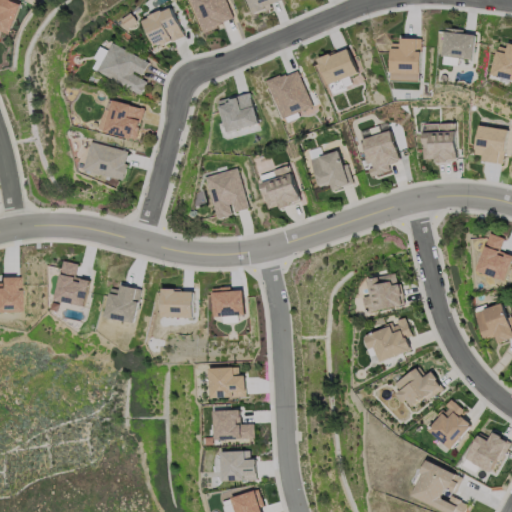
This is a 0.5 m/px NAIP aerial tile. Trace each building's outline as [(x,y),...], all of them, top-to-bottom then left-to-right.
[(0,0),(11,0),(20,3),(9,35),(0,31),(0,0)] [(202,31),(190,0),(226,0),(233,21),(202,31)] [(281,0),(282,1),(254,14),(247,0),(281,0)] [(184,36),(155,49),(141,18),(170,6),(184,36)] [(443,56),(446,30),(475,33),(472,59),(443,56)] [(391,71),(391,48),(401,48),(401,38),(420,38),(419,72),(391,71)] [(96,71),(102,59),(96,56),(100,48),(107,52),(112,42),(148,61),(140,77),(147,81),(140,94),(96,71)] [(511,79),(492,75),(497,50),(506,51),(508,42),(511,42),(511,79)] [(358,74),(329,86),(318,60),(347,48),(358,74)] [(281,118),(268,81),(300,70),(313,107),(281,118)] [(225,131),(220,99),(251,93),(257,125),(225,131)] [(144,108),(136,139),(98,130),(106,98),(144,108)] [(501,163),(473,157),(481,124),(508,130),(501,163)] [(363,138),(392,130),(401,166),(372,173),(363,138)] [(424,161),(424,132),(456,132),(456,161),(424,161)] [(123,181),(83,170),(91,141),(130,151),(123,181)] [(322,186),(314,157),(341,150),(350,186),(332,191),(331,184),(322,186)] [(249,210),(217,218),(206,175),(238,168),(249,210)] [(261,181),(292,172),(301,202),(269,211),(261,181)] [(506,279),(479,273),(489,233),(505,237),(502,251),(511,253),(511,266),(509,265),(506,279)] [(85,306),(56,300),(63,260),(79,263),(76,276),(90,279),(85,306)] [(372,295),(369,278),(399,273),(405,305),(368,312),(365,296),(372,295)] [(0,287),(1,287),(1,276),(22,276),(22,311),(0,311),(0,287)] [(140,289),(133,323),(105,317),(110,292),(120,294),(121,285),(140,289)] [(192,318),(162,318),(162,289),(192,289),(192,318)] [(243,289),(243,316),(214,316),(214,289),(243,289)] [(484,339),(476,309),(504,302),(509,320),(511,319),(511,338),(497,342),(496,335),(484,339)] [(413,350),(380,363),(368,333),(407,318),(414,335),(408,337),(413,350)] [(210,367),(241,367),(241,375),(245,375),(245,397),(210,397),(210,367)] [(434,370),(445,388),(409,410),(393,384),(420,368),(425,375),(434,370)] [(468,412),(464,417),(473,425),(452,449),(428,428),(454,399),(468,412)] [(254,439),(214,439),(214,410),(241,409),(242,421),(254,421),(254,439)] [(511,442),(490,476),(464,460),(481,434),(489,439),(494,430),(511,442)] [(222,480),(222,450),(255,450),(255,480),(222,480)] [(447,511),(411,495),(428,459),(463,476),(453,496),(470,504),(466,511),(447,511)] [(235,511),(232,497),(257,491),(261,511),(235,511)] [(224,511),(234,511),(230,498),(221,501),(224,511)]
